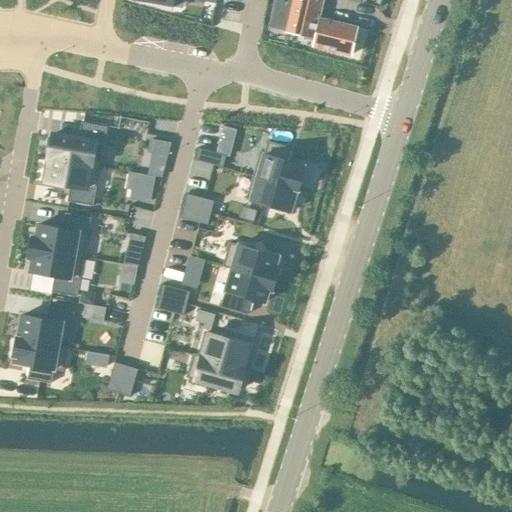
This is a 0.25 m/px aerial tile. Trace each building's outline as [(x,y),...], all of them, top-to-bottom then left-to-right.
[(292,0),(286,31),(315,38),(313,47),(321,49),(350,55),(351,51),(354,47),(353,42),(357,28),(319,19),(323,0),(292,0)] [(48,138),(45,153),(49,154),(49,157),(99,166),(106,127),(81,122),(78,138),(53,134),(52,138),(48,138)] [(150,138),(147,149),(166,154),(169,143),(150,138)] [(259,153),(252,176),(297,189),(302,172),(301,172),(302,166),(286,161),(290,148),(267,141),(263,154),(259,153)] [(198,148),(195,160),(222,167),(225,155),(198,148)] [(45,160),(42,176),(46,177),(46,181),(70,185),(67,201),(92,206),(99,166),(49,157),(48,158),(50,159),(49,161),(45,160)] [(252,176),(245,199),(289,212),(296,190),(297,190),(297,189),(252,176)] [(133,188),(131,197),(149,201),(151,191),(133,188)] [(186,194),(183,205),(210,213),(213,201),(186,194)] [(183,205),(180,217),(207,225),(210,213),(183,205)] [(32,236),(30,247),(83,257),(90,218),(65,213),(62,229),(38,225),(36,237),(32,236)] [(229,242),(222,265),(274,280),(278,269),(274,268),(277,256),(229,242)] [(30,247),(28,259),(31,259),(29,272),(54,276),(51,292),(76,296),(83,257),(30,247)] [(127,252),(124,263),(137,267),(140,256),(127,252)] [(225,291),(220,306),(247,314),(252,299),(264,302),(267,290),(271,291),(274,280),(222,265),(222,266),(231,269),(225,291)] [(162,284),(159,296),(186,304),(189,292),(162,284)] [(81,293),(80,301),(92,304),(93,295),(81,293)] [(159,296),(155,308),(183,316),(186,304),(159,296)] [(16,337),(16,338),(67,347),(57,345),(61,324),(71,326),(73,312),(48,308),(46,319),(21,315),(17,337),(16,337)] [(193,353),(193,355),(242,369),(243,368),(241,368),(248,346),(204,333),(197,355),(193,353)] [(16,338),(13,356),(14,356),(13,362),(29,365),(27,379),(50,383),(53,369),(62,371),(67,347),(16,338)] [(193,355),(186,377),(189,378),(188,382),(203,386),(204,383),(236,392),(237,387),(241,389),(245,373),(241,372),(242,369),(193,355)] [(114,362),(106,389),(118,393),(126,366),(114,362)] [(126,366),(118,393),(129,396),(138,369),(126,366)]
